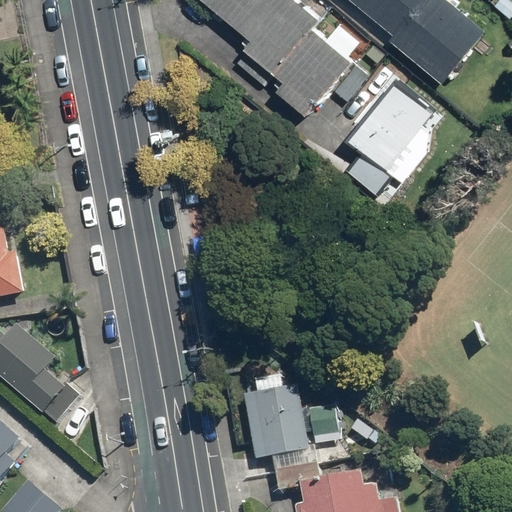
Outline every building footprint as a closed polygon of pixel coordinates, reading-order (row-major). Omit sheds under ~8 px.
[(304,0),(212,0),(256,36),(248,45),(289,80),(282,89),(311,113),(358,58),(319,26),(326,18),(304,0)] [(359,0),(399,33),(395,38),(447,82),(491,30),(454,0),(359,0)] [(497,51),(483,40),(465,62),(480,74),(497,51)] [(374,74),(362,64),(341,90),(354,100),(374,74)] [(440,107),(403,77),(353,137),(365,147),(350,165),(384,193),(401,173),(392,165),(440,107)] [(0,298),(29,292),(21,251),(11,253),(6,228),(0,228),(0,298)] [(61,422),(82,397),(50,369),(60,358),(20,323),(9,336),(0,328),(0,372),(48,414),(49,412),(61,422)] [(323,462),(320,445),(312,447),(301,385),(247,394),(259,459),(276,456),(278,469),(323,462)] [(319,441),(345,437),(339,402),(313,406),(319,441)] [(0,487),(22,460),(12,452),(24,438),(0,418),(0,487)] [(299,511),(403,511),(401,498),(383,501),(380,484),(368,487),(364,471),(325,479),(322,462),(278,471),(282,492),(303,487),(307,504),(298,505),(299,511)] [(63,511),(67,508),(34,480),(6,511),(63,511)]
